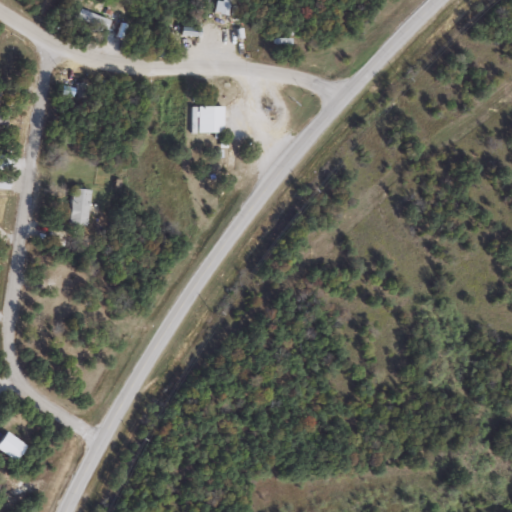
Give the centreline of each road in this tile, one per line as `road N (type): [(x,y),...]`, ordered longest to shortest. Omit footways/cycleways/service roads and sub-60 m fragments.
road 1 (secondary): [(440,0),(322,122),(199,283),(69,511)]
road 2 (residential): [(102,443),(48,407),(6,345),(61,55)]
road 3 (residential): [(340,101),(223,64),(125,68),(61,55),(0,18)]
